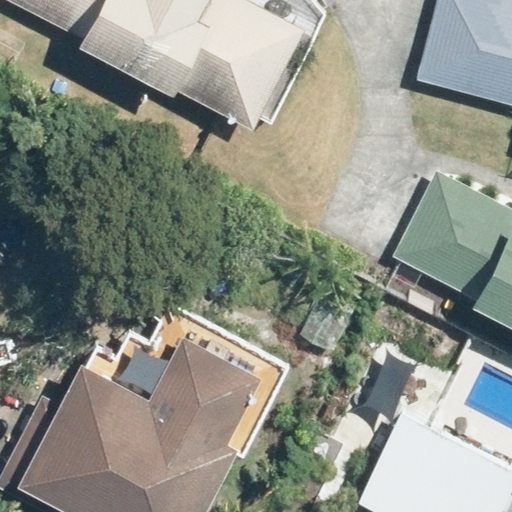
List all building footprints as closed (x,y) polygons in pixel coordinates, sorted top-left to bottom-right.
[(27,0),(262,119),(265,113),(275,118),(330,11),(319,0),(27,0)] [(511,0),(439,0),(422,72),(511,96),(511,0)] [(398,249),(405,252),(397,271),(420,283),(429,264),(511,306),(511,200),(440,164),(398,249)] [(328,285),(304,329),(332,345),(357,300),(328,285)] [(46,389),(0,480),(63,511),(212,511),(252,434),(238,428),(270,365),(191,325),(160,387),(91,351),(66,400),(46,389)] [(496,511),(511,480),(511,449),(405,397),(364,481),(378,487),(366,511),(355,511),(342,505),(339,511),(496,511)]
